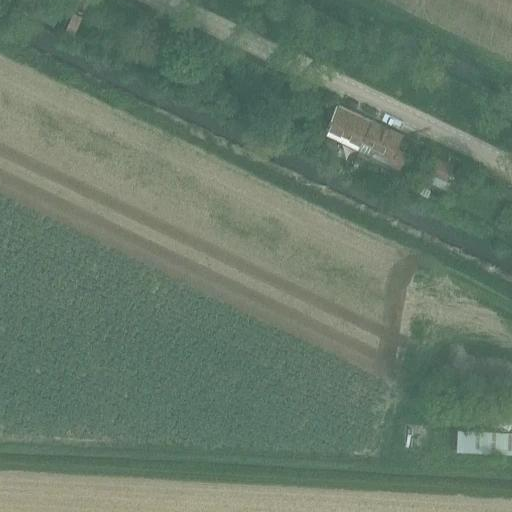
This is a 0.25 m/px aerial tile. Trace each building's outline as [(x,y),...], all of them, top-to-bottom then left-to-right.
[(57,0),(40,0),(34,14),(55,24),(65,3),(57,0)] [(73,12),(65,30),(75,34),(83,16),(73,12)] [(338,105),(328,126),(330,127),(327,134),(369,153),(368,154),(398,168),(405,153),(397,150),(404,136),(338,105)] [(431,173),(427,182),(430,183),(443,189),(447,180),(451,171),(454,163),(438,156),(431,172),(431,173)] [(511,403),(489,403),(489,428),(511,429),(511,403)] [(511,453),(511,430),(460,428),(459,451),(511,453)]
